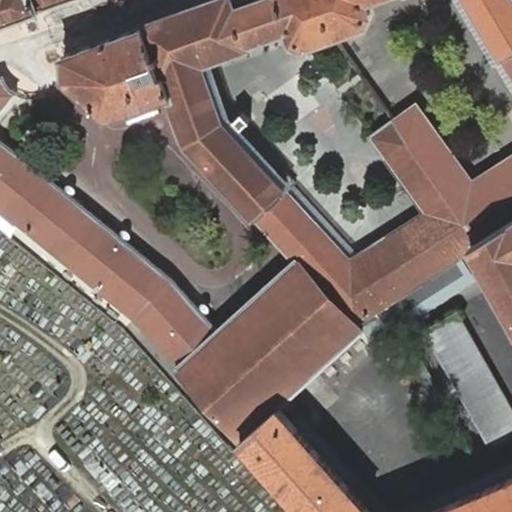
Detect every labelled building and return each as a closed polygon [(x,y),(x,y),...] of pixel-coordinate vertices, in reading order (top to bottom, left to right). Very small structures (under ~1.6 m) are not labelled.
[(0,0),(0,24),(40,10),(40,9),(66,0),(0,0)] [(511,0),(261,0),(235,9),(231,0),(216,0),(148,24),(173,93),(190,140),(298,257),(356,320),(374,309),(457,256),(475,244),(511,220),(511,0)] [(148,24),(64,54),(65,56),(67,65),(65,75),(106,113),(109,114),(116,114),(173,93),(148,24)] [(0,76),(0,206),(136,315),(180,364),(218,329),(172,277),(0,137),(0,113),(17,92),(14,90),(11,87),(9,84),(6,81),(4,78),(4,75),(0,76)] [(511,310),(511,220),(475,244),(511,310)] [(457,256),(374,309),(381,320),(464,266),(457,256)] [(218,329),(180,364),(244,437),(279,406),(286,400),(364,328),(356,320),(298,257),(222,326),(218,329)] [(464,266),(381,320),(385,325),(467,272),(464,266)] [(511,407),(458,312),(426,330),(491,446),(511,434),(511,407)] [(374,511),(279,406),(244,437),(311,511),(374,511)] [(511,511),(511,475),(424,511),(511,511)]
